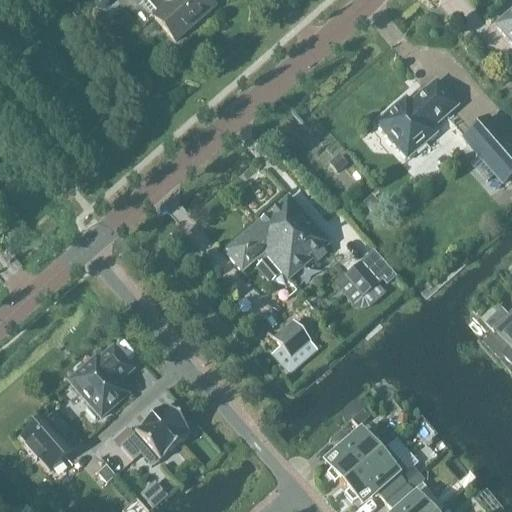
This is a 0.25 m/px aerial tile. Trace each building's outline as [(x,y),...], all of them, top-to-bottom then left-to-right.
[(96,0),(94,3),(93,8),(97,11),(102,12),(108,6),(109,1),(108,0),(96,0)] [(206,0),(148,0),(141,6),(151,19),(174,45),(214,9),(206,0)] [(511,47),(511,11),(495,27),(511,47)] [(409,106),(407,103),(405,101),(376,125),(386,137),(386,142),(391,148),(395,148),(406,160),(435,136),(430,130),(456,108),(435,84),(409,106)] [(511,146),(488,119),(464,140),(503,185),(511,177),(511,146)] [(329,167),(336,175),(346,166),(339,158),(329,167)] [(372,198),(363,206),(369,212),(377,205),(372,198)] [(268,261),(281,276),(281,275),(296,292),(287,282),(311,261),(315,265),(326,256),(322,251),(328,247),(288,200),(256,227),(269,242),(259,251),(268,261)] [(270,285),(281,276),(268,261),(259,251),(269,242),(256,227),(224,255),(241,274),(255,262),(259,267),(256,269),(270,285)] [(375,254),(345,279),(362,300),(376,288),(382,282),(386,286),(389,284),(396,278),(375,254)] [(511,321),(495,337),(510,352),(503,359),(511,368),(511,321)] [(267,333),(266,334),(279,349),(290,361),(308,344),(292,325),(274,341),(267,333)] [(77,376),(68,384),(89,408),(86,411),(94,421),(98,418),(100,421),(127,397),(115,383),(120,379),(122,381),(132,372),(113,350),(98,363),(95,360),(87,368),(82,366),(76,372),(77,376)] [(135,437),(120,450),(132,464),(140,457),(151,469),(159,464),(189,438),(164,409),(134,435),(135,437)] [(39,461),(49,473),(72,453),(61,441),(71,433),(55,415),(45,423),(43,420),(20,440),(28,449),(25,451),(36,464),(39,461)] [(350,424),(356,431),(366,422),(360,416),(350,424)] [(396,416),(395,425),(404,426),(405,417),(396,416)] [(337,481),(342,487),(378,456),(360,434),(334,457),(335,458),(336,458),(338,461),(326,476),(334,485),(337,481)] [(376,496),(385,506),(415,479),(410,473),(408,474),(386,449),(378,456),(342,487),(347,493),(344,496),(351,505),(368,495),(371,498),(370,498),(371,500),(376,496)] [(114,478),(105,467),(98,474),(107,484),(114,478)] [(427,511),(412,494),(421,486),(415,479),(385,506),(389,511),(427,511)] [(139,496),(152,511),(166,499),(153,484),(139,496)]
